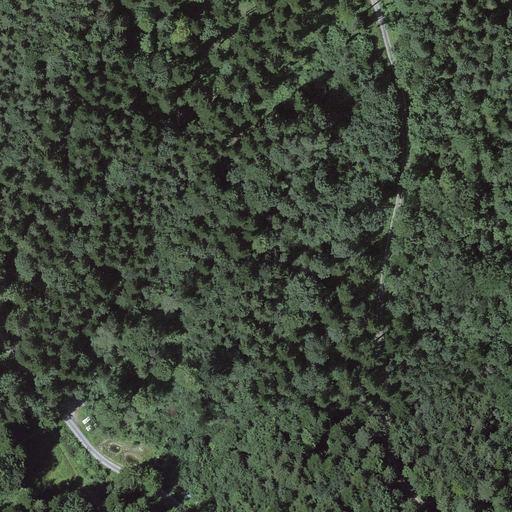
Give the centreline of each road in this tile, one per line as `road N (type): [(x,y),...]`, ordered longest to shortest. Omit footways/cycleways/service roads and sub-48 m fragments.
road 1 (track): [(374,0),(404,125),(379,366),(390,455),(425,511)]
road 2 (track): [(178,511),(79,438),(0,341)]
